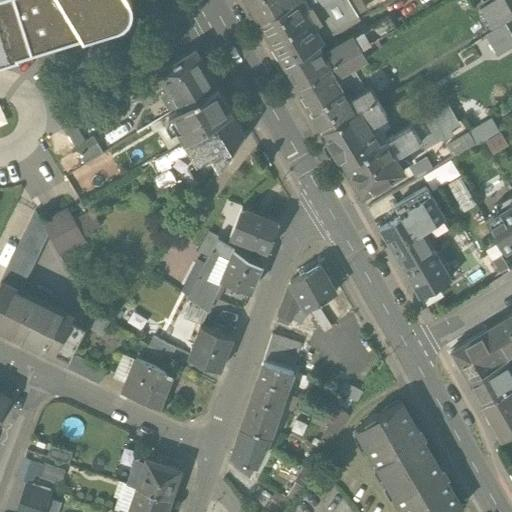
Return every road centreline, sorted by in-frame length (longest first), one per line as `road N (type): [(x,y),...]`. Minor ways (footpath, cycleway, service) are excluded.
road 1 (residential): [(216,457),(289,244),(327,210)]
road 2 (tertiary): [(205,0),(327,210)]
road 3 (residential): [(216,457),(40,377)]
road 4 (tertiary): [(408,355),(498,511)]
road 5 (tertiary): [(327,210),(408,355)]
road 6 (residential): [(408,355),(511,294)]
